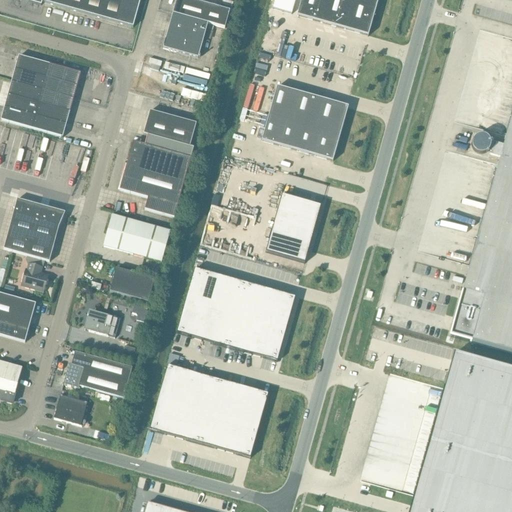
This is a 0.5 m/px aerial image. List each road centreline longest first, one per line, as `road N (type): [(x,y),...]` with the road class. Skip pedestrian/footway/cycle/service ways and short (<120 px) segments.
road 1 (unclassified): [(428,0),(287,507)]
road 2 (unclassified): [(130,65),(25,434)]
road 3 (unclassified): [(25,434),(287,507)]
road 4 (unknown): [(298,467),(426,511)]
road 5 (unclassified): [(0,28),(130,65)]
